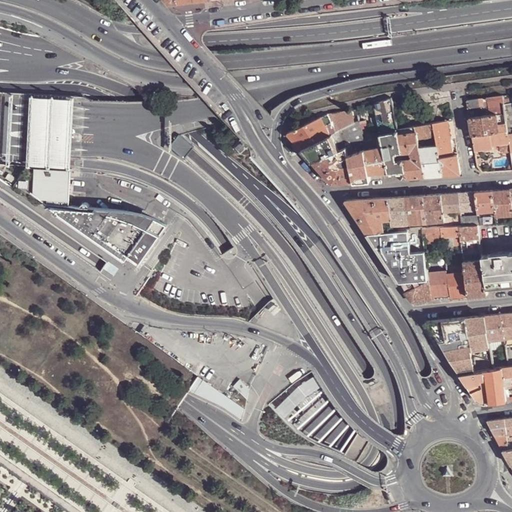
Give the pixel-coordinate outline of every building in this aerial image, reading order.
[(511,95),(510,96),(509,95),(503,96),(504,103),(510,103),(511,102),(511,95)] [(31,96),(28,168),(71,170),(71,134),(73,98),(31,96)] [(488,97),(491,115),(497,114),(506,113),(504,103),(503,96),(488,97)] [(392,97),(376,103),(376,107),(379,117),(381,134),(398,130),(398,129),(392,97)] [(467,100),(468,108),(485,105),(484,98),(467,100)] [(341,112),(328,114),(332,123),(336,123),(339,130),(360,120),(359,116),(358,110),(341,112)] [(497,114),(500,131),(508,130),(506,113),(497,114)] [(336,123),(332,123),(328,114),(322,117),(330,134),(332,134),(338,130),(339,130),(336,123)] [(470,118),(473,135),(491,133),(500,131),(497,114),(491,115),(474,117),(470,118)] [(288,134),(301,149),(330,134),(322,117),(288,134)] [(381,134),(379,117),(371,119),(373,128),(371,129),(374,139),(382,138),(381,134)] [(338,130),(346,147),(364,140),(362,129),(360,122),(360,120),(339,130),(338,130)] [(448,121),(434,123),(436,133),(438,144),(440,157),(454,156),(453,152),(448,121)] [(434,123),(416,126),(417,131),(418,136),(436,133),(434,123)] [(398,130),(399,134),(417,131),(416,126),(398,129),(398,130)] [(338,130),(332,134),(340,150),(346,147),(338,130)] [(389,172),(406,171),(404,159),(397,160),(396,153),(402,152),(399,134),(398,130),(381,134),(382,138),(383,146),(389,172)] [(491,133),(493,145),(495,144),(500,144),(510,142),(509,133),(508,130),(500,131),(491,133)] [(399,134),(402,152),(420,149),(420,147),(418,136),(417,131),(399,134)] [(473,135),(475,151),(493,148),(493,145),(491,133),(473,135)] [(301,149),(313,162),(340,150),(332,134),(330,134),(301,149)] [(374,139),(364,141),(366,149),(383,146),(382,138),(374,139)] [(510,142),(500,144),(500,147),(505,151),(511,151),(510,142)] [(425,176),(443,175),(440,157),(438,144),(420,147),(420,149),(422,156),(425,176)] [(370,173),(389,172),(383,146),(366,149),(370,173)] [(313,162),(333,183),(353,182),(352,175),(348,156),(346,147),(340,150),(313,162)] [(366,149),(348,156),(352,175),(353,182),(372,180),(370,173),(366,149)] [(402,152),(404,159),(422,156),(420,149),(402,152)] [(461,174),(458,155),(454,156),(440,157),(443,175),(461,174)] [(425,176),(422,156),(404,159),(406,171),(407,178),(425,176)] [(53,172),(19,170),(18,181),(26,182),(25,203),(47,204),(51,204),(53,172)] [(7,173),(4,178),(12,184),(16,179),(7,173)] [(496,214),(496,215),(502,215),(511,214),(511,213),(511,197),(511,189),(494,190),(496,210),(496,214)] [(494,190),(476,191),(478,209),(479,212),(482,211),(496,210),(494,190)] [(459,193),(461,210),(465,210),(478,209),(476,191),(459,193)] [(441,194),(443,211),(458,210),(461,210),(459,193),(441,194)] [(424,195),(427,222),(444,221),(443,211),(441,194),(424,195)] [(410,224),(427,222),(424,195),(406,196),(410,224)] [(392,219),(392,225),(410,224),(406,196),(389,198),(392,219)] [(367,233),(385,231),(383,220),(392,219),(389,198),(347,200),(347,201),(367,233)] [(83,203),(81,206),(51,204),(47,204),(127,260),(131,254),(142,262),(162,234),(151,226),(156,218),(141,213),(120,209),(91,206),(90,206),(89,203),(86,202),(83,203)] [(461,226),(463,226),(462,217),(461,210),(458,210),(459,221),(449,221),(449,227),(460,226),(461,226)] [(479,216),(481,225),(498,224),(496,215),(496,214),(483,215),(479,216)] [(462,217),(463,226),(479,225),(481,225),(479,216),(466,217),(462,217)] [(461,226),(462,241),(466,240),(481,239),(479,225),(463,226),(461,226)] [(442,227),(443,237),(454,237),(455,246),(463,245),(463,243),(462,241),(461,226),(460,226),(449,227),(445,227),(442,227)] [(424,229),(425,243),(444,241),(443,237),(442,227),(428,228),(424,229)] [(367,233),(400,283),(401,283),(409,282),(419,281),(430,281),(429,273),(428,269),(427,259),(425,243),(424,229),(411,230),(393,231),(385,231),(367,233)] [(444,241),(444,247),(455,246),(454,237),(443,237),(444,241)] [(511,283),(511,251),(510,252),(492,253),(483,254),(482,254),(483,260),(487,286),(511,283)] [(469,296),(488,295),(487,289),(487,286),(483,260),(465,262),(466,271),(469,296)] [(451,298),(448,273),(448,271),(442,272),(429,273),(430,281),(432,300),(451,298)] [(466,271),(448,273),(451,298),(469,296),(466,271)] [(432,300),(430,281),(419,281),(419,285),(416,287),(415,285),(413,286),(414,288),(405,293),(412,302),(432,300)] [(511,312),(501,314),(505,338),(511,337),(511,312)] [(501,314),(486,315),(489,336),(490,339),(490,340),(505,338),(501,314)] [(486,315),(466,317),(469,335),(468,335),(469,339),(489,336),(486,315)] [(427,322),(441,341),(468,335),(469,335),(466,317),(427,321),(427,322)] [(440,342),(442,346),(469,342),(469,339),(468,335),(441,341),(440,342)] [(460,373),(494,368),(493,362),(490,340),(490,339),(469,342),(442,346),(460,373)] [(493,362),(494,368),(502,367),(508,366),(508,359),(493,362)] [(502,367),(504,384),(511,383),(511,365),(508,366),(502,367)] [(460,373),(476,399),(485,403),(506,401),(505,389),(504,384),(502,367),(494,368),(460,373)] [(237,421),(246,409),(199,375),(190,387),(237,421)] [(487,420),(494,433),(506,431),(504,418),(487,420)] [(494,433),(503,449),(508,448),(507,437),(507,436),(506,434),(506,431),(494,433)] [(503,449),(511,464),(511,463),(511,447),(508,448),(503,449)]
